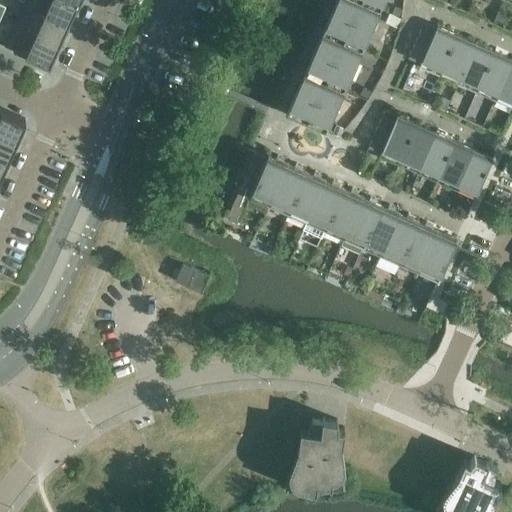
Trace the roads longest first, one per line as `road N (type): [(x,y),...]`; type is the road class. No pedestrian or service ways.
road 1 (residential): [(433,416),(330,380),(269,372),(150,390)]
road 2 (tertiary): [(0,352),(41,306),(114,137)]
road 3 (residential): [(433,416),(511,231)]
road 4 (residential): [(0,508),(73,426),(150,390)]
road 5 (tertiary): [(114,137),(175,0)]
road 6 (residential): [(0,242),(59,113)]
road 7 (residential): [(59,113),(108,0)]
